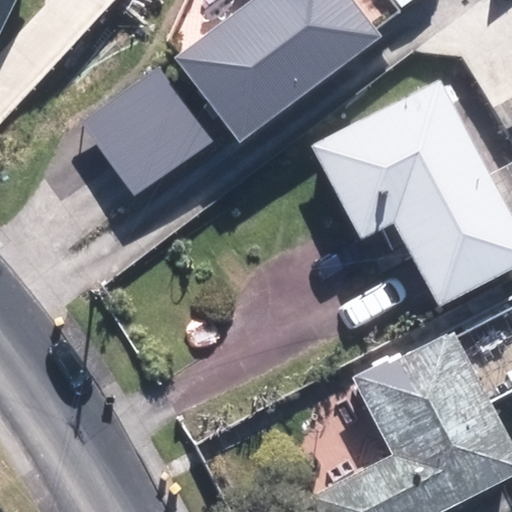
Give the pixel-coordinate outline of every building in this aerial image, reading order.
[(0,0),(0,27),(13,0),(0,0)] [(248,0),(169,59),(231,144),(323,78),(341,65),(374,40),(345,0),(248,0)] [(408,0),(392,0),(399,8),(408,0)] [(212,143),(158,68),(83,122),(137,197),(212,143)] [(393,228),(439,313),(511,274),(511,223),(438,84),(311,153),(360,245),(393,228)] [(312,507),(314,511),(456,511),(511,483),(511,455),(447,333),(352,383),(393,464),(312,507)]
